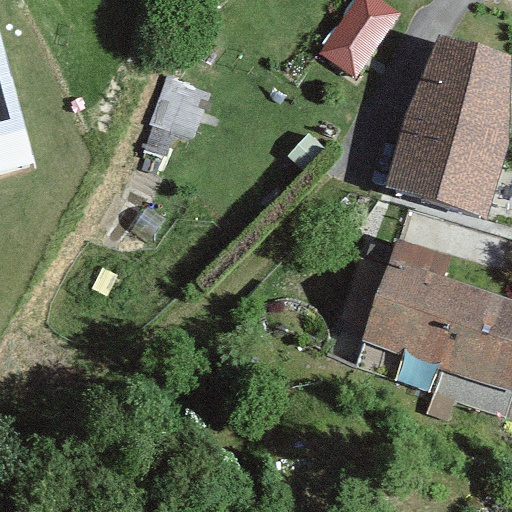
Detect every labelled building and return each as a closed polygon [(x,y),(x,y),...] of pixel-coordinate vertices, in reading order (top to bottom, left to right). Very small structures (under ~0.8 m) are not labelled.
[(400,17),(376,0),(359,0),(321,57),(357,79),(400,17)] [(511,80),(511,68),(439,46),(394,192),(470,216),(511,80)] [(0,177),(29,170),(0,62),(0,177)] [(206,98),(167,84),(138,167),(160,175),(174,137),(190,143),(206,98)] [(511,406),(511,309),(380,264),(349,354),(511,410),(511,406)]
